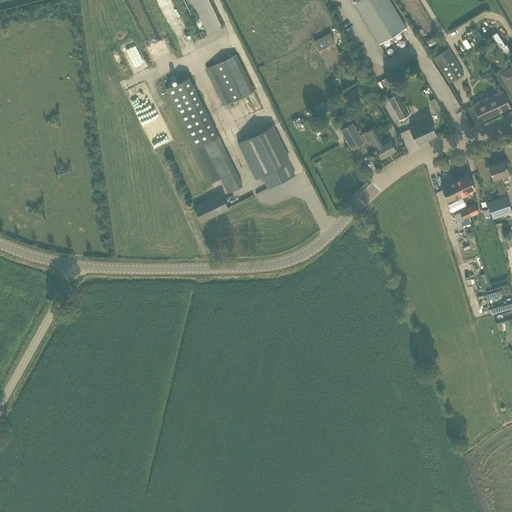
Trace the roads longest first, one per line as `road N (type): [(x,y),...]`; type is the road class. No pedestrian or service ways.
road 1 (unclassified): [(75,267),(258,267),(293,259),(415,157),(511,121)]
road 2 (unknown): [(464,138),(422,51),(380,50),(348,0)]
road 3 (unclassified): [(0,406),(75,267)]
